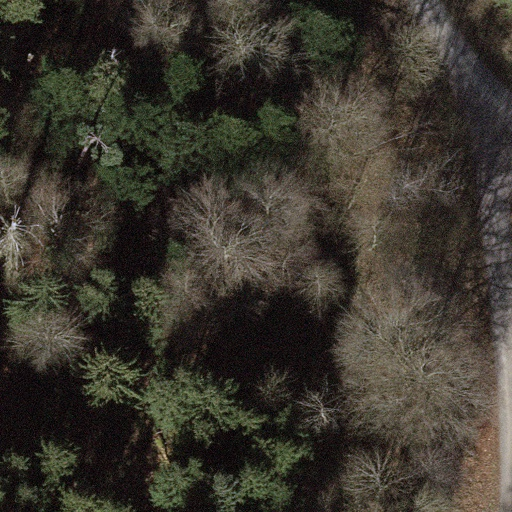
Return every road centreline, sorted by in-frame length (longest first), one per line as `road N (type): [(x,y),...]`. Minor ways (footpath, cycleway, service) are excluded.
road 1 (track): [(479,115),(511,407)]
road 2 (track): [(423,0),(479,115)]
